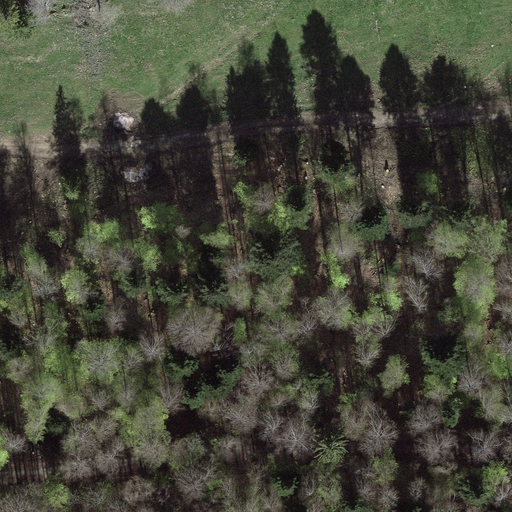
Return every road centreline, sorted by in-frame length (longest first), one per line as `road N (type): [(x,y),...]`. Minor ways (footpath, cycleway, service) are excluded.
road 1 (track): [(511,112),(308,120),(140,145),(0,149)]
road 2 (track): [(511,457),(276,448),(0,473)]
